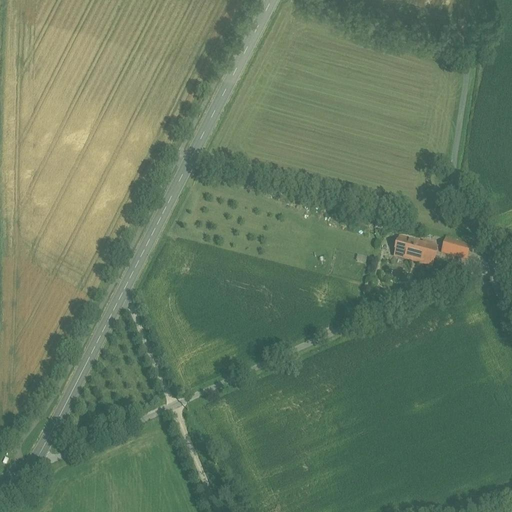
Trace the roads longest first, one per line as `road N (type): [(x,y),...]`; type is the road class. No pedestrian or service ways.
road 1 (unclassified): [(173,408),(493,266)]
road 2 (tertiary): [(269,0),(120,297)]
road 3 (unclassified): [(480,0),(454,172),(493,266)]
road 4 (tertiary): [(120,297),(34,463)]
road 5 (unclassified): [(34,463),(173,408)]
road 6 (unclassified): [(120,297),(173,408)]
